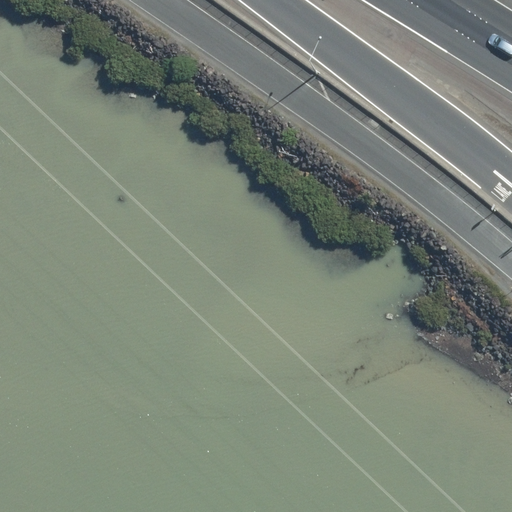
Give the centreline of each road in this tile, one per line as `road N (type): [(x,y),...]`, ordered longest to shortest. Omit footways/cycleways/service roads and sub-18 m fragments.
road 1 (unclassified): [(511,261),(271,72),(161,0)]
road 2 (motorway): [(511,182),(264,0)]
